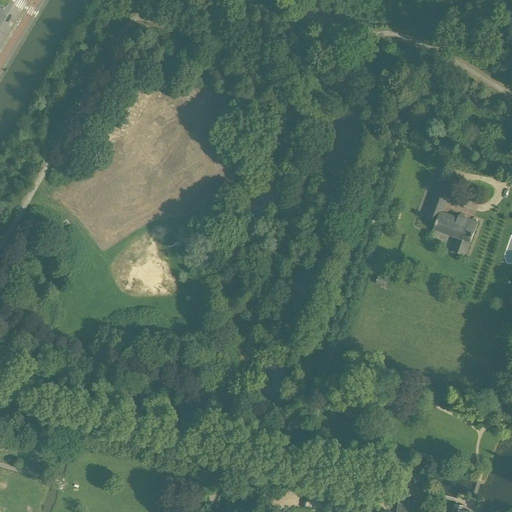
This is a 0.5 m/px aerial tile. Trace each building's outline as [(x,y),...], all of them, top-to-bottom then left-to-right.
[(457,245),(455,252),(465,256),(470,243),(471,243),(478,223),(460,216),(459,218),(442,212),(451,188),(439,184),(426,219),(436,223),(434,229),(458,238),(456,245),(457,245)] [(469,202),(468,208),(458,206),(457,210),(476,214),(478,204),(469,202)] [(376,283),(386,286),(388,280),(378,277),(376,283)] [(50,455),(52,448),(43,446),(41,454),(43,454),(50,455)] [(424,511),(426,502),(399,499),(396,511),(424,511)]
